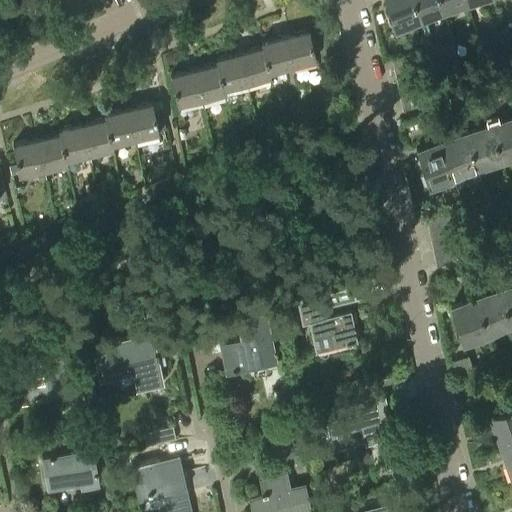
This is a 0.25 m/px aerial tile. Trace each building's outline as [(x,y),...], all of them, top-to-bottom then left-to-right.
[(385,0),(386,1),(393,26),(418,18),(412,0),(385,0)] [(438,0),(412,0),(418,18),(442,11),(438,0)] [(464,0),(438,0),(442,11),(466,3),(464,0)] [(308,29),(284,34),(291,64),(315,58),(308,29)] [(261,45),(268,70),(291,64),(284,34),(260,40),(261,45)] [(261,45),(238,50),(245,80),(270,74),(268,70),(261,45)] [(216,61),(223,86),(245,80),(238,50),(214,56),(216,61)] [(390,57),(393,70),(420,65),(417,51),(390,57)] [(216,61),(192,67),(200,96),(224,90),(223,86),(216,61)] [(393,70),(396,84),(422,78),(420,65),(393,70)] [(176,102),(200,96),(192,67),(169,72),(176,102)] [(396,84),(399,97),(425,91),(422,78),(396,84)] [(425,91),(399,97),(402,111),(428,105),(425,91)] [(151,100),(127,106),(134,135),(158,130),(156,122),(151,100)] [(111,140),(134,135),(127,106),(103,111),(104,116),(111,140)] [(511,114),(487,122),(499,160),(511,156),(511,114)] [(104,116),(81,122),(87,151),(112,146),(111,140),(104,116)] [(65,156),(87,151),(81,122),(57,127),(58,132),(65,156)] [(487,122),(464,130),(476,168),(499,160),(487,122)] [(464,130),(440,138),(452,175),(476,168),(464,130)] [(58,132),(35,137),(42,167),(66,161),(65,156),(58,132)] [(18,172),(42,167),(35,137),(12,142),(18,172)] [(415,145),(419,159),(427,183),(452,175),(440,138),(415,145)] [(16,163),(9,165),(11,174),(18,172),(16,163)] [(101,208),(99,201),(90,203),(92,210),(101,208)] [(427,226),(453,221),(450,207),(424,213),(427,226)] [(427,226),(430,240),(456,234),(453,221),(427,226)] [(433,253),(459,248),(456,234),(430,240),(433,253)] [(433,253),(435,266),(435,267),(462,261),(459,248),(433,253)] [(511,282),(497,287),(509,324),(511,323),(511,282)] [(497,287),(473,294),(485,332),(509,324),(497,287)] [(314,348),(346,341),(346,342),(353,340),(353,339),(356,338),(350,308),(326,313),(321,294),(296,299),(301,320),(308,318),(314,348)] [(449,302),(453,316),(460,340),(485,332),(473,294),(449,302)] [(219,339),(225,369),(247,364),(247,363),(249,362),(249,361),(248,361),(247,357),(273,351),(275,358),(276,358),(265,307),(235,313),(240,335),(219,339)] [(104,376),(133,369),(136,385),(162,380),(156,355),(158,355),(156,348),(155,348),(151,331),(96,343),(104,376)] [(19,402),(29,400),(69,392),(60,351),(10,361),(19,402)] [(312,403),(336,398),(334,387),(310,392),(312,403)] [(322,407),(321,407),(326,432),(327,432),(326,429),(360,422),(364,441),(363,442),(363,443),(382,439),(381,438),(380,438),(376,419),(386,417),(386,419),(388,419),(383,394),(382,395),(382,397),(334,406),(334,405),(329,406),(330,407),(323,409),(322,407)] [(511,409),(489,418),(500,449),(511,444),(511,409)] [(145,445),(175,439),(172,425),(142,432),(145,445)] [(90,434),(93,454),(105,451),(100,432),(90,434)] [(511,444),(500,449),(511,480),(511,479),(511,444)] [(91,445),(52,452),(52,451),(48,451),(48,453),(41,454),(47,484),(80,478),(80,482),(97,479),(91,445)] [(191,511),(178,454),(130,465),(140,511),(191,511)] [(260,492),(249,495),(252,511),(303,511),(310,511),(303,483),(289,486),(286,470),(258,477),(261,490),(260,490),(260,492)] [(347,510),(347,511),(406,511),(404,505),(406,504),(405,500),(392,503),(391,500),(375,503),(376,506),(359,510),(359,508),(355,509),(355,510),(349,511),(348,509),(347,510)]
